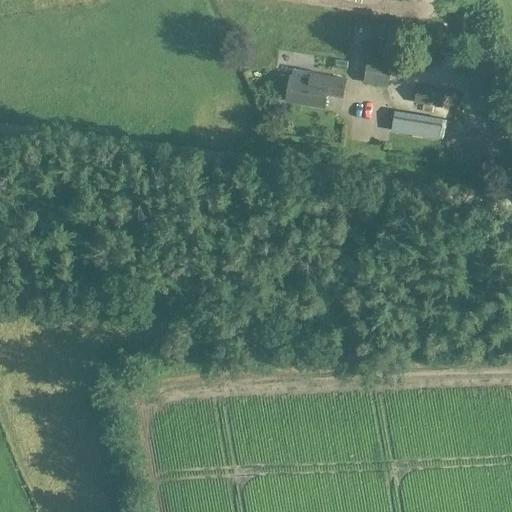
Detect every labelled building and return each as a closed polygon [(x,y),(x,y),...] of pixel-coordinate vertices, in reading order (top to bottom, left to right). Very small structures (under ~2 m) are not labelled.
[(429,70),(423,52),(423,50),(400,58),(401,62),(393,64),(393,62),(370,57),(365,82),(388,87),(390,78),(405,74),(406,78),(429,70)] [(346,80),(312,74),(311,79),(292,76),(287,100),(325,107),(329,88),(344,91),(346,80)] [(395,107),(415,106),(414,82),(394,83),(395,107)] [(415,103),(442,107),(444,91),(417,87),(415,103)] [(378,110),(390,110),(389,91),(377,91),(378,110)] [(439,139),(441,124),(393,117),(391,131),(439,139)]
